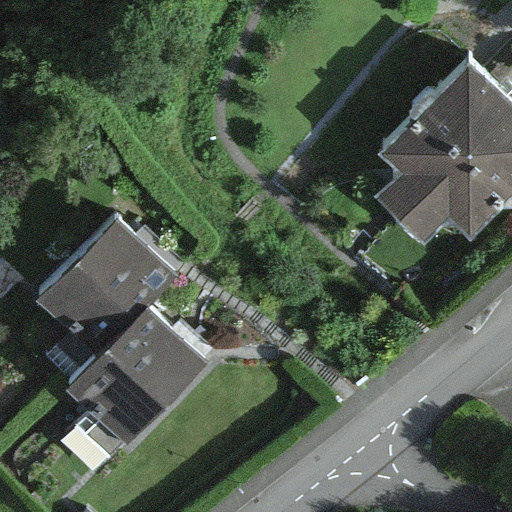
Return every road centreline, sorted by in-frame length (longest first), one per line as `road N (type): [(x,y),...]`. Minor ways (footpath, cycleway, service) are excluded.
road 1 (residential): [(511,319),(375,435)]
road 2 (residential): [(375,435),(421,480),(477,504),(511,508)]
road 3 (residential): [(375,435),(273,511)]
